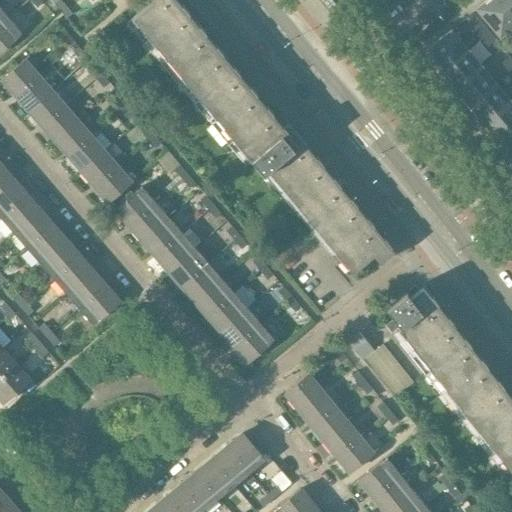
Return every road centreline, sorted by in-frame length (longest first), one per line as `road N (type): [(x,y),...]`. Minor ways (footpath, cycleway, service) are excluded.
road 1 (residential): [(246,398),(0,121)]
road 2 (residential): [(246,398),(344,308),(445,234)]
road 3 (residential): [(445,234),(322,87)]
road 4 (residential): [(112,511),(246,398)]
road 5 (residential): [(246,398),(338,511)]
road 6 (residential): [(322,87),(427,0)]
